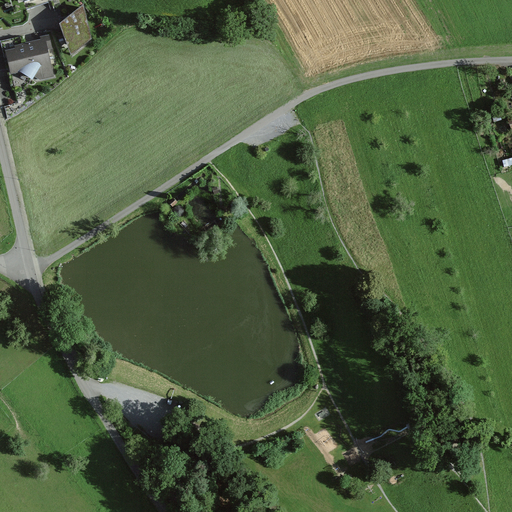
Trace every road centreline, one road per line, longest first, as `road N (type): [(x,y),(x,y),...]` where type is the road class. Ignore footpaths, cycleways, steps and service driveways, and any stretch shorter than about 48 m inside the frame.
road 1 (residential): [(30,269),(82,383),(167,511)]
road 2 (residential): [(0,142),(30,269)]
